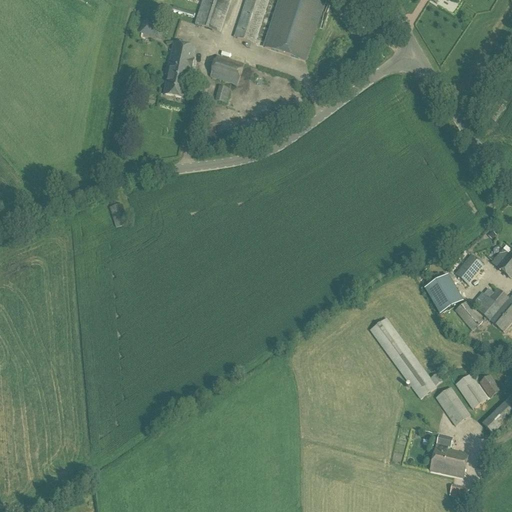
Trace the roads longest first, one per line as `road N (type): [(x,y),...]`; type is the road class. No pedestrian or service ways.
road 1 (unclassified): [(0,225),(74,195),(275,149),(412,50)]
road 2 (unclassified): [(412,50),(511,190)]
